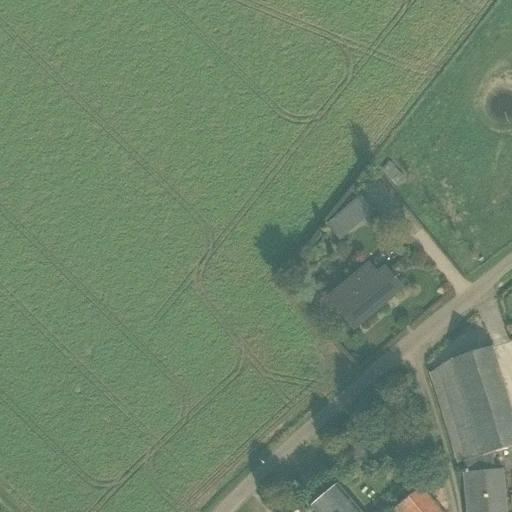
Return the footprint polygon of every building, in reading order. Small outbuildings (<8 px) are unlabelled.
[(339,239),(371,211),(360,198),(328,226),(339,239)] [(389,300),(402,289),(384,268),(376,275),(368,265),(328,298),(354,329),(382,306),(381,304),(387,298),(389,300)] [(511,415),(492,348),(493,348),(493,346),(491,347),(452,359),(431,373),(459,463),(463,462),(467,511),(505,511),(502,470),(494,470),(492,453),(511,446),(511,415)] [(359,511),(336,485),(311,506),(315,511),(359,511)] [(440,511),(420,487),(397,507),(401,511),(440,511)]
